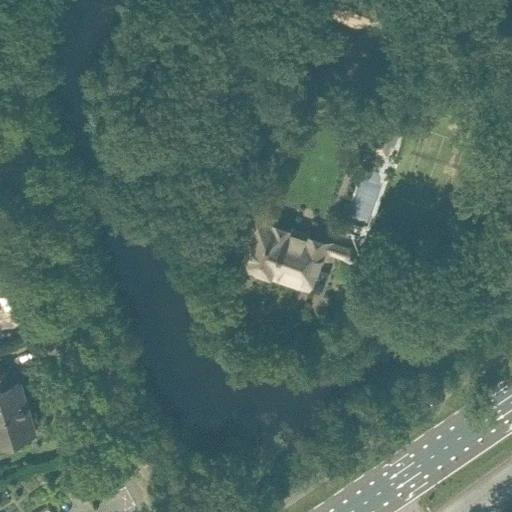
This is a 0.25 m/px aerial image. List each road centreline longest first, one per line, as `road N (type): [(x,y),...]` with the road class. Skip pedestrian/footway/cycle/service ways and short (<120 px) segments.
road 1 (unclassified): [(138,511),(109,462),(0,63)]
road 2 (primary): [(511,403),(351,511)]
